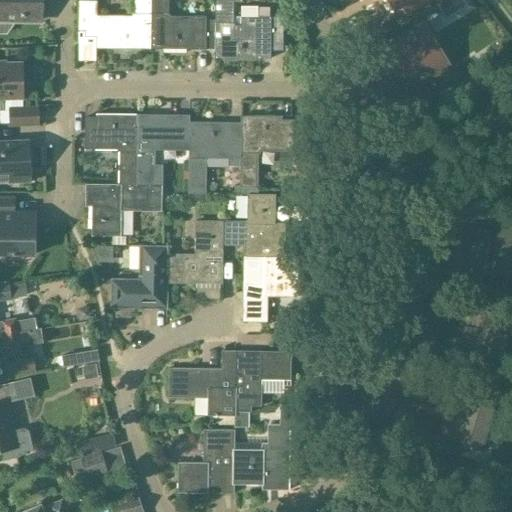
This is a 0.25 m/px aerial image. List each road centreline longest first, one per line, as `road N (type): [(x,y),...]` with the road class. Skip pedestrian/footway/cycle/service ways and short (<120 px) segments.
road 1 (residential): [(280,511),(352,474),(393,382),(415,294),(407,218),(336,60)]
road 2 (residential): [(64,87),(292,84),(336,60)]
road 3 (residential): [(231,325),(162,339),(124,387),(164,511)]
road 4 (residential): [(66,216),(64,87)]
